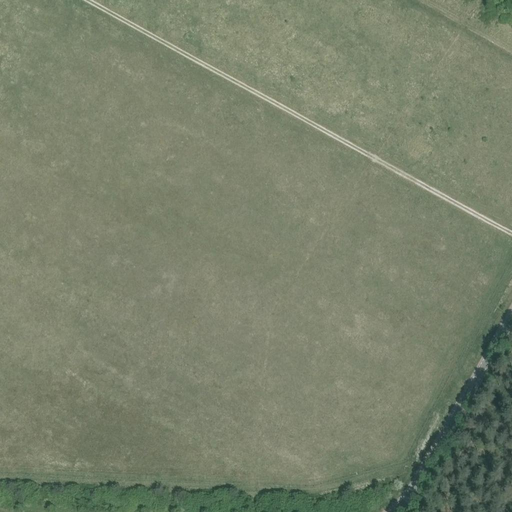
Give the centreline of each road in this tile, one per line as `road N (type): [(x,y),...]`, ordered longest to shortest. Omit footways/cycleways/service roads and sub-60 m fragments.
road 1 (track): [(511,232),(87,0)]
road 2 (unclassified): [(393,511),(511,316)]
